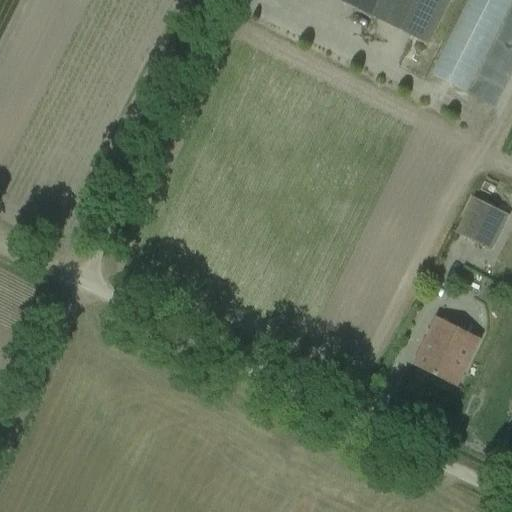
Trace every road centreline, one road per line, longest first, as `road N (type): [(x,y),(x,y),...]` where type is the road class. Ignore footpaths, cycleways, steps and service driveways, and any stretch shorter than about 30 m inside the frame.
road 1 (unclassified): [(511,500),(82,284)]
road 2 (track): [(0,457),(82,284),(0,243)]
